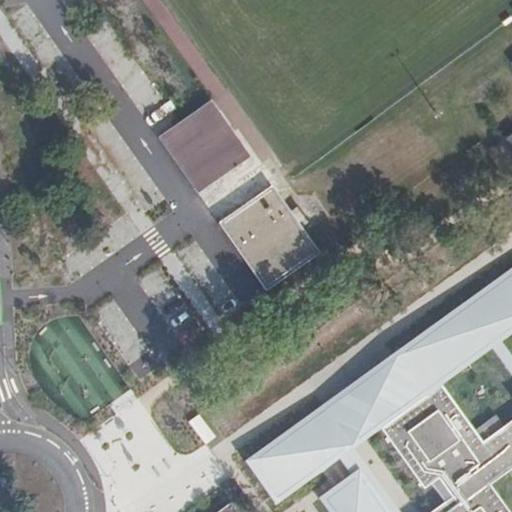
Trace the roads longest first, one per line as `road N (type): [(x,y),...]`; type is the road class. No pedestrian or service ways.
road 1 (unknown): [(511,236),(215,454)]
road 2 (residential): [(80,511),(78,490),(52,454),(32,443),(0,443)]
